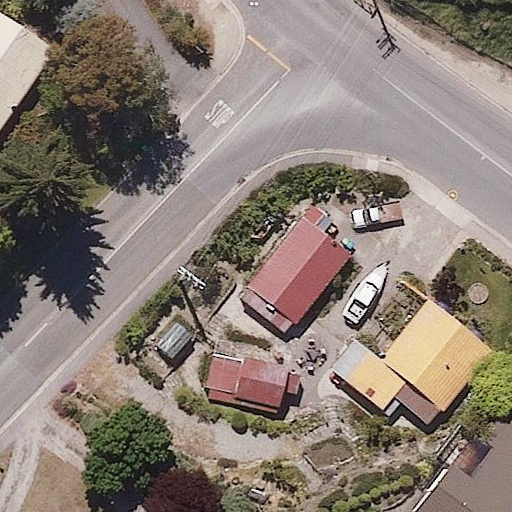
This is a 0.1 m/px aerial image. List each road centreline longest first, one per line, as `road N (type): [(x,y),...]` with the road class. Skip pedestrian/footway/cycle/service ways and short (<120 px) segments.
road 1 (residential): [(0,371),(321,29)]
road 2 (tertiary): [(321,29),(511,173)]
